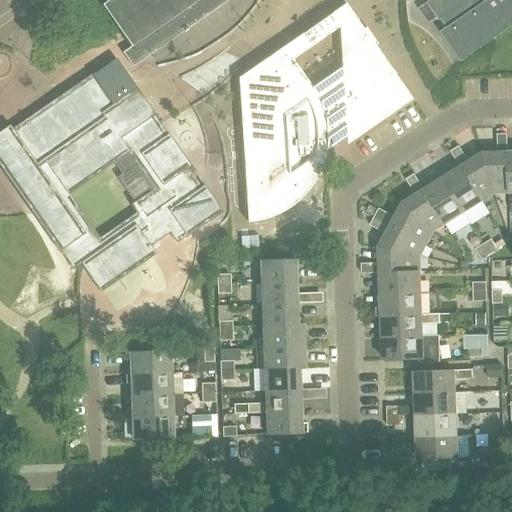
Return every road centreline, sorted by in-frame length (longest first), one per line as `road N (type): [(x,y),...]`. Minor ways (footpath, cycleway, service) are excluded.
road 1 (residential): [(94,477),(344,464),(350,448),(343,189),(461,111),(511,108)]
road 2 (residential): [(94,477),(91,345)]
